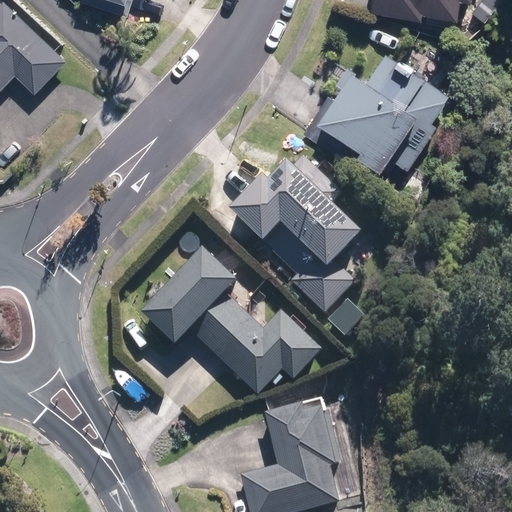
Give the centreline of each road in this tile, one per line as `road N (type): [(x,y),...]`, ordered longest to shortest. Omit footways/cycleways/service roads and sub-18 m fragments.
road 1 (residential): [(31,276),(221,71),(266,0)]
road 2 (tertiary): [(36,370),(107,454),(137,511)]
